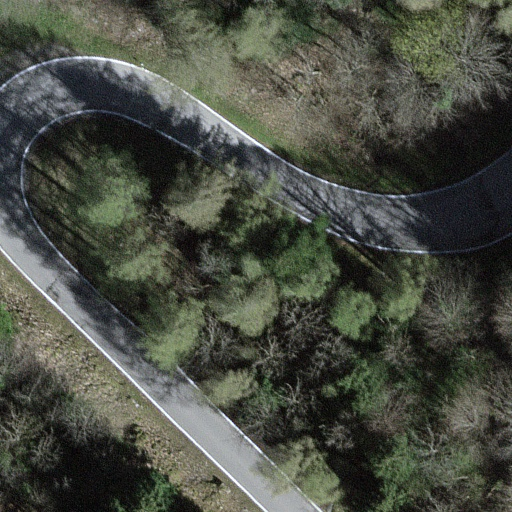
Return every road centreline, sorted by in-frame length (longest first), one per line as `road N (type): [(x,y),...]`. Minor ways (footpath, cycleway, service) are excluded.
road 1 (unclassified): [(0,134),(22,99),(55,85),(142,85),(269,177),(345,220),(451,229),(511,201)]
road 2 (unclassified): [(298,511),(39,262),(0,190)]
